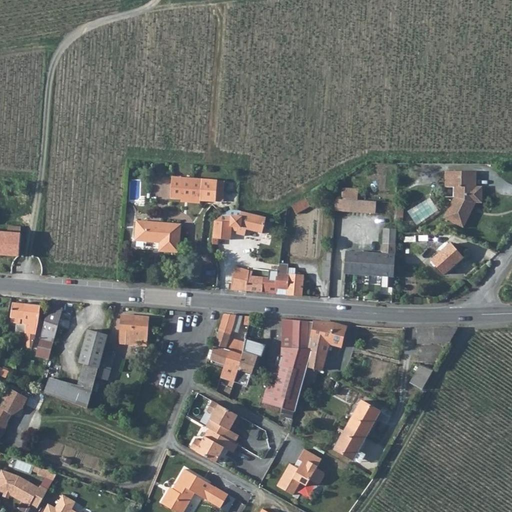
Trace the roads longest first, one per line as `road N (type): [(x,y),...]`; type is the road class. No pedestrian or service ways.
road 1 (secondary): [(0,283),(376,314),(474,314)]
road 2 (track): [(23,285),(51,62),(80,30),(154,0)]
road 3 (track): [(360,511),(474,314)]
road 4 (track): [(33,395),(14,444),(118,483),(149,474)]
road 5 (track): [(208,2),(219,38),(210,158)]
